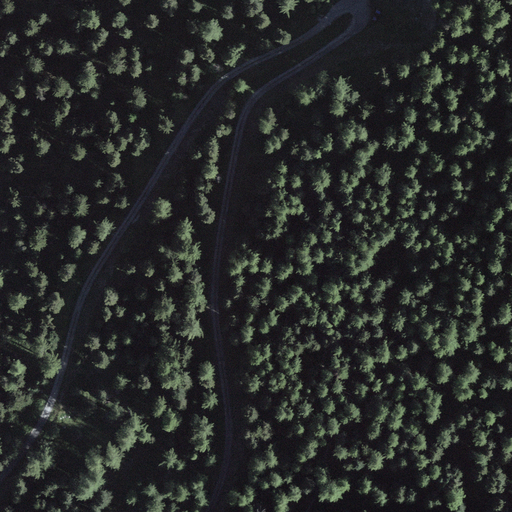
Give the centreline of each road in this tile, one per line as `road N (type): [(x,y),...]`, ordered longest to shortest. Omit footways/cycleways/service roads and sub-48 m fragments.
road 1 (track): [(366,2),(212,86),(165,180),(86,303),(56,405),(0,496)]
road 2 (track): [(225,511),(238,454),(222,268),(241,137),(259,99),(341,48),(367,21),(366,2)]
